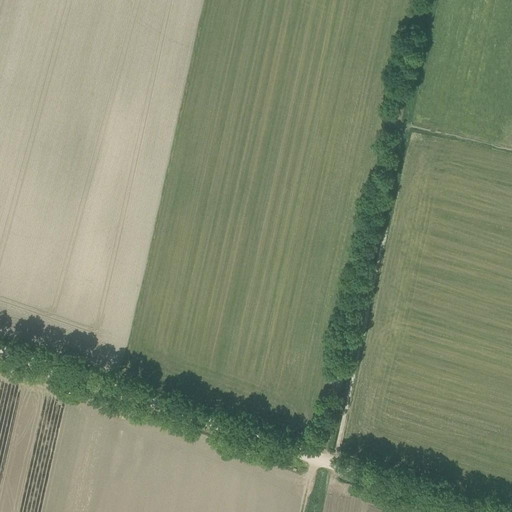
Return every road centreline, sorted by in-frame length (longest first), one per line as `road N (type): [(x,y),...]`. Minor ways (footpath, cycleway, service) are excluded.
road 1 (track): [(419,0),(318,459)]
road 2 (track): [(0,350),(318,459)]
road 3 (track): [(318,459),(469,511)]
